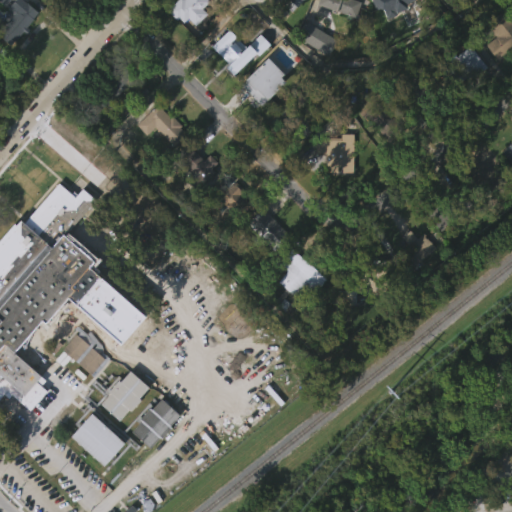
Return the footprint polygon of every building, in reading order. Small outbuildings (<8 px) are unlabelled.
[(8,0),(6,2),(17,12),(25,3),(37,13),(9,46),(0,38),(0,23),(2,25),(13,13),(0,1),(0,0),(8,0)] [(11,0),(40,24),(47,17),(54,22),(72,0),(11,0)] [(207,0),(208,1),(201,9),(205,13),(193,25),(186,18),(182,22),(178,18),(176,20),(166,10),(176,0),(207,0)] [(297,38),(312,9),(297,1),(296,0),(278,0),(265,27),(275,32),(277,28),(297,38)] [(358,0),(364,2),(358,18),(318,3),(319,0),(358,0)] [(412,0),(381,18),(374,6),(385,0),(412,0)] [(467,6),(462,0),(424,0),(431,9),(426,12),(438,27),(467,6)] [(501,11),(511,23),(511,49),(498,61),(485,45),(496,36),(493,33),(481,42),(472,31),(485,21),(487,23),(501,11)] [(167,40),(180,54),(185,49),(191,55),(214,33),(195,13),(167,40)] [(333,42),(353,47),(358,31),(319,20),(314,36),(333,41),(333,42)] [(322,31),(331,37),(332,36),(337,39),(327,55),(297,37),(306,22),(322,31)] [(0,58),(0,69),(9,76),(36,43),(22,31),(0,58)] [(222,37),(235,51),(236,50),(239,52),(238,53),(248,64),(234,78),(219,65),(223,61),(210,48),(222,37)] [(493,67),(482,75),(494,90),(511,76),(511,57),(499,41),(483,54),(493,67)] [(470,46),(485,67),(466,82),(464,79),(450,89),(439,75),(441,73),(435,65),(440,61),(443,66),(470,46)] [(325,85),(333,68),(302,54),(295,71),(325,85)] [(231,106),(265,74),(257,64),(243,77),(226,60),(208,76),(225,94),(222,97),(231,106)] [(137,80),(128,89),(126,86),(103,110),(88,95),(119,63),(137,80)] [(436,78),(425,87),(435,100),(421,111),(412,100),(410,101),(396,83),(403,77),(404,78),(423,63),(436,78)] [(263,76),(274,86),(283,77),(293,87),(268,113),(255,100),(258,97),(242,81),(255,68),(263,76)] [(482,98),(469,77),(440,97),(453,117),(482,98)] [(263,89),(237,115),(259,137),(285,111),(263,89)] [(391,115),(404,131),(389,143),(377,128),(375,130),(363,114),(387,95),(397,108),(390,113),(391,115)] [(125,113),(109,101),(96,120),(111,131),(125,113)] [(313,129),(301,140),(274,113),(286,101),(313,129)] [(156,105),(169,118),(171,116),(181,126),(177,129),(182,134),(172,145),(164,137),(161,140),(152,130),(147,135),(137,124),(156,105)] [(143,166),(152,157),(171,177),(184,165),(156,134),(133,155),(143,166)] [(353,134),(352,173),(341,172),(341,167),(336,167),(336,173),(325,173),(326,153),(315,153),(315,139),(328,139),(328,134),(353,134)] [(511,143),(511,163),(502,151),(511,143)] [(196,154),(203,161),(209,155),(216,163),(211,168),(214,171),(202,183),(175,155),(186,144),(196,154)] [(305,149),(293,150),(295,167),(307,166),(305,149)] [(498,202),(488,209),(468,181),(497,161),(509,178),(491,192),(498,202)] [(313,184),(323,184),(323,204),(335,203),(335,198),(345,197),(344,169),(313,169),(313,184)] [(511,171),(500,181),(511,196),(511,171)] [(201,190),(185,175),(172,188),(199,213),(217,194),(207,185),(201,190)] [(221,181),(228,188),(234,181),(244,191),(241,195),(251,205),(238,218),(210,189),(220,179),(221,181)] [(69,189),(78,197),(86,189),(98,200),(57,247),(49,240),(46,243),(62,258),(63,257),(66,260),(75,249),(148,314),(124,341),(52,276),(61,266),(57,263),(59,261),(55,258),(41,274),(81,311),(79,314),(77,312),(74,314),(83,322),(67,340),(54,328),(70,310),(71,312),(74,309),(61,298),(58,301),(67,309),(53,324),(41,313),(55,297),(56,298),(59,295),(35,274),(52,256),(43,247),(31,260),(35,263),(0,301),(0,349),(7,341),(49,379),(45,384),(50,389),(33,408),(16,392),(12,396),(7,391),(0,398),(0,239),(17,221),(22,216),(27,221),(61,182),(69,189)] [(457,190),(463,196),(467,192),(475,202),(461,213),(466,220),(457,227),(452,222),(441,231),(427,215),(457,190)] [(270,217),(286,233),(288,231),(295,239),(290,244),(285,239),(274,250),(247,223),(262,208),(270,217)] [(225,241),(242,230),(228,209),(211,220),(225,241)] [(0,265),(0,420),(1,420),(25,440),(47,414),(0,374),(0,331),(89,228),(78,219),(72,227),(55,213),(20,254),(14,249),(0,265)] [(409,230),(415,239),(423,233),(436,249),(407,270),(398,257),(404,252),(402,250),(408,245),(401,235),(409,230)] [(438,261),(450,251),(437,234),(425,244),(438,261)] [(267,277),(282,263),(261,240),(246,253),(267,277)] [(325,279),(310,296),(302,290),(295,298),(277,282),(287,271),(279,263),(291,250),(325,279)] [(356,272),(369,272),(369,268),(372,268),(372,258),(387,259),(385,294),(358,292),(356,311),(347,313),(346,334),(332,334),(333,314),(336,314),(337,290),(354,290),(354,288),(339,287),(340,256),(357,257),(356,272)] [(423,268),(416,261),(402,274),(404,276),(395,284),(408,299),(438,273),(429,263),(423,268)] [(323,308),(290,281),(278,295),(285,300),(275,312),(292,326),(300,317),(309,325),(323,308)] [(118,374),(141,345),(67,283),(44,312),(118,374)] [(46,358),(60,341),(47,329),(33,346),(46,358)] [(88,405),(102,388),(84,373),(89,367),(61,344),(49,359),(65,373),(59,380),(88,405)] [(96,433),(116,451),(146,419),(126,400),(96,433)] [(147,479),(177,446),(158,428),(127,461),(147,479)] [(68,466),(101,497),(122,474),(90,443),(68,466)]
